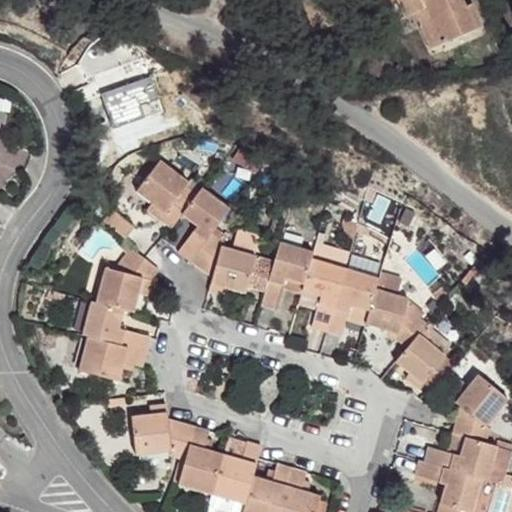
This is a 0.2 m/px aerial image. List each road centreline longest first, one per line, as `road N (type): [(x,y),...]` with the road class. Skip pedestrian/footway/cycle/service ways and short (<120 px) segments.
road 1 (unclassified): [(124,0),(355,100),(511,223)]
road 2 (residential): [(362,466),(375,406),(332,371),(199,325),(170,347),(172,380),(182,398),(199,406)]
road 3 (residential): [(0,61),(30,69),(63,121),(64,177),(13,242),(0,285)]
road 4 (residential): [(0,323),(3,352),(54,442),(116,511)]
road 5 (residential): [(199,406),(362,466)]
